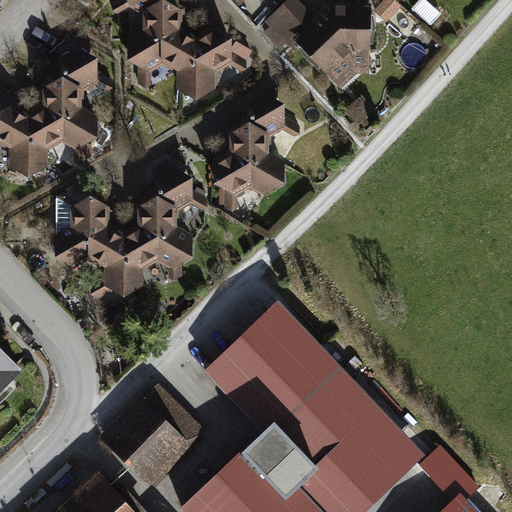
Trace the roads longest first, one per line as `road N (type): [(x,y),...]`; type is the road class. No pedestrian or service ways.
road 1 (residential): [(511,0),(262,261),(114,401),(76,426)]
road 2 (residential): [(76,426),(86,391),(80,358),(0,271)]
